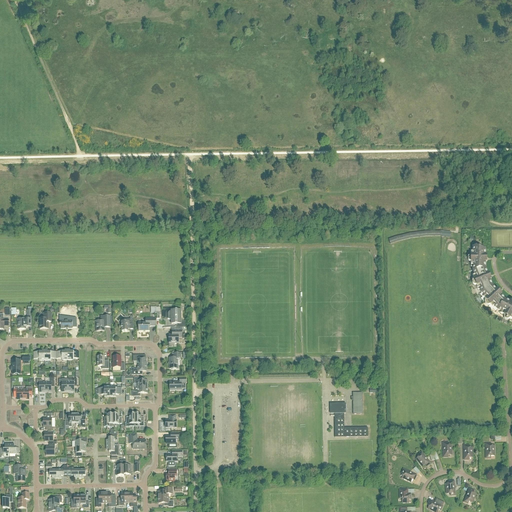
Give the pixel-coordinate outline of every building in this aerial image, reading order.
[(478,248),(475,247),(475,248),(473,247),(473,253),(471,253),(471,266),(473,266),(473,271),(475,276),(473,277),(478,289),(480,288),(481,293),(485,297),(483,298),(492,308),(494,307),(497,310),(502,312),(501,314),(511,319),(511,302),(510,303),(505,300),(501,296),(501,295),(497,290),(496,291),(492,286),(490,281),(491,280),(489,274),(487,275),(485,269),(485,263),(486,263),(486,256),(485,256),(485,250),(478,248)] [(175,325),(176,326),(177,324),(181,324),(181,310),(171,311),(171,312),(170,312),(169,312),(168,313),(168,314),(167,315),(168,319),(171,321),(171,325),(175,325)] [(40,319),(40,330),(48,329),(48,323),(52,323),(52,314),(44,314),(44,319),(40,319)] [(104,332),(104,328),(110,328),(110,325),(110,317),(106,317),(100,317),(101,321),(96,322),(96,332),(104,332)] [(121,322),(121,332),(128,332),(128,330),(133,330),(133,317),(130,317),(130,320),(124,320),(122,322),(121,322)] [(4,321),(4,320),(0,319),(0,330),(4,330),(4,327),(9,327),(9,320),(4,321)] [(26,320),(18,320),(18,326),(18,330),(26,330),(26,328),(26,325),(28,325),(28,326),(31,326),(31,319),(28,319),(28,320),(26,320)] [(72,323),(76,323),(76,319),(72,319),(72,321),(60,321),(60,326),(61,326),(61,329),(65,329),(65,330),(68,330),(68,329),(72,329),(72,323)] [(139,323),(139,332),(150,331),(150,327),(156,327),(156,319),(146,319),(146,323),(139,323)] [(182,338),(182,331),(186,331),(186,328),(173,328),(173,331),(172,331),(172,336),(169,336),(169,344),(179,344),(178,338),(182,338)] [(45,361),(45,351),(39,351),(39,353),(33,353),(33,360),(39,360),(39,361),(45,361)] [(51,351),(45,351),(45,361),(51,361),(51,360),(56,360),(56,352),(51,353),(51,351)] [(62,352),(56,352),(56,360),(62,359),(62,361),(68,361),(67,351),(62,351),(62,352)] [(73,351),(67,351),(68,361),(73,361),(73,359),(79,359),(79,352),(73,352),(73,351)] [(169,359),(169,370),(178,370),(178,360),(181,360),(181,354),(173,354),(173,359),(169,359)] [(137,362),(137,366),(147,366),(147,363),(146,363),(146,359),(141,359),(141,356),(133,356),(133,362),(137,362)] [(104,361),(104,357),(97,357),(97,367),(102,367),(102,370),(109,370),(108,361),(104,361)] [(121,364),(121,357),(113,357),(113,364),(112,364),(112,368),(113,368),(113,372),(120,372),(125,372),(125,364),(121,364)] [(132,376),(139,376),(142,376),(142,372),(146,372),(146,368),(147,368),(147,366),(137,366),(137,369),(134,370),(134,372),(132,372),(132,376)] [(138,384),(138,388),(147,388),(147,381),(140,381),(140,378),(134,378),(134,384),(138,384)] [(49,383),(45,383),(45,393),(51,393),(51,388),(54,388),(54,379),(49,379),(49,383)] [(170,383),(170,391),(181,391),(181,384),(186,384),(186,379),(179,379),(180,382),(170,383)] [(45,393),(45,383),(42,383),(42,380),(36,380),(36,388),(39,388),(39,393),(45,393)] [(68,393),(68,383),(65,383),(65,380),(59,380),(59,388),(62,388),(62,393),(68,393)] [(68,380),(68,383),(68,393),(74,393),(74,387),(77,387),(77,380),(74,380),(72,380),(68,380)] [(23,388),(23,400),(29,400),(29,399),(32,399),(32,387),(26,388),(23,388)] [(96,395),(98,395),(98,396),(104,396),(104,397),(110,397),(110,387),(104,387),(104,389),(98,389),(98,390),(96,390),(96,395)] [(116,387),(110,387),(110,397),(116,397),(116,396),(121,396),(121,388),(116,389),(116,387)] [(23,400),(23,388),(17,388),(14,388),(14,395),(17,395),(17,401),(23,400)] [(140,394),(147,394),(147,388),(138,388),(135,388),(135,392),(132,392),(132,397),(140,397),(140,394)] [(364,415),(365,393),(358,393),(358,397),(363,397),(363,401),(358,401),(358,404),(355,404),(355,414),(364,415)] [(237,444),(256,443),(256,424),(253,424),(253,406),(240,407),(240,405),(236,405),(237,444)] [(43,419),(43,422),(42,423),(42,424),(42,425),(43,425),(43,428),(46,428),(52,428),(52,419),(50,419),(50,417),(53,417),(53,414),(44,414),(44,417),(47,417),(47,419),(43,419)] [(104,418),(104,425),(104,427),(110,427),(113,427),(113,425),(113,414),(107,415),(107,418),(104,418)] [(119,414),(113,414),(113,425),(122,425),(122,418),(119,418),(119,414)] [(135,427),(135,414),(129,414),(129,418),(126,418),(126,423),(126,424),(125,424),(125,428),(129,428),(129,427),(135,427)] [(141,414),(135,414),(135,424),(144,424),(144,418),(141,418),(141,414)] [(69,430),(69,428),(72,428),(72,424),(75,424),(75,415),(69,415),(69,422),(65,422),(64,422),(65,433),(66,433),(66,430),(69,430)] [(75,415),(75,424),(79,424),(79,428),(82,428),(82,429),(85,429),(85,419),(82,419),(82,415),(75,415)] [(176,421),(176,416),(170,416),(170,421),(166,421),(166,429),(176,428),(176,421)] [(44,433),(44,436),(44,437),(43,437),(43,438),(44,439),(44,442),(49,442),(53,442),(53,428),(52,428),(46,428),(46,431),(49,431),(49,433),(44,433)] [(106,441),(106,445),(115,445),(114,441),(117,441),(117,434),(111,435),(111,438),(109,438),(109,441),(106,441)] [(166,444),(168,444),(168,449),(177,449),(177,443),(176,444),(176,440),(179,440),(179,434),(171,434),(171,437),(166,437),(166,444)] [(136,441),(136,436),(131,436),(131,437),(129,437),(129,444),(133,444),(133,449),(146,449),(146,441),(136,441)] [(76,442),(76,448),(86,448),(86,443),(82,443),(82,438),(73,439),(73,442),(76,442)] [(46,447),(46,451),(45,451),(45,452),(45,453),(46,453),(46,456),(55,456),(55,445),(57,445),(57,442),(53,442),(49,442),(49,445),(50,445),(50,447),(46,447)] [(447,458),(447,456),(451,456),(451,446),(448,446),(448,444),(443,444),(443,458),(447,458)] [(0,448),(0,458),(4,459),(4,455),(10,455),(9,445),(5,445),(5,449),(0,448)] [(14,445),(9,445),(10,455),(19,455),(19,449),(14,449),(14,445)] [(115,445),(106,445),(106,450),(109,450),(109,453),(111,453),(111,456),(117,456),(117,450),(115,450),(115,445)] [(490,459),(490,457),(494,457),(494,447),(491,447),(491,445),(486,445),(486,459),(490,459)] [(468,460),(468,458),(472,458),(472,448),(469,448),(469,446),(464,446),(464,461),(468,460)] [(86,448),(76,448),(76,457),(82,457),(82,453),(86,453),(86,448)] [(166,463),(168,463),(168,467),(175,467),(175,463),(178,463),(178,457),(182,457),(182,452),(175,452),(175,456),(172,456),(166,456),(166,463)] [(416,460),(417,461),(422,467),(425,466),(426,467),(430,464),(421,453),(418,455),(419,457),(416,460)] [(22,471),(22,466),(14,466),(14,474),(16,474),(17,483),(25,482),(25,475),(26,475),(26,471),(22,471)] [(57,479),(57,471),(52,471),(52,466),(46,466),(46,473),(49,473),(49,477),(52,477),(52,479),(57,479)] [(60,471),(57,471),(57,479),(61,479),(61,477),(65,477),(68,476),(68,469),(68,466),(64,466),(61,469),(60,471)] [(68,476),(71,476),(74,476),(74,479),(79,479),(79,470),(74,471),(74,468),(71,468),(71,469),(68,469),(68,476)] [(166,483),(174,482),(174,485),(179,484),(179,470),(177,470),(168,471),(168,475),(168,476),(166,476),(166,483)] [(402,478),(404,479),(411,483),(412,480),(414,481),(416,476),(403,470),(402,474),(403,475),(402,478)] [(446,485),(446,493),(446,495),(451,494),(451,496),(455,496),(454,482),(448,482),(449,484),(446,485)] [(158,492),(158,498),(168,498),(168,495),(172,495),(172,489),(163,489),(163,492),(158,492)] [(468,504),(468,502),(472,504),(476,494),(473,493),(474,491),(469,489),(464,503),(468,504)] [(408,493),(407,490),(400,490),(400,499),(402,499),(402,500),(402,503),(409,503),(409,500),(411,500),(411,495),(408,495),(408,493)] [(127,494),(127,504),(130,504),(130,508),(137,508),(137,498),(133,498),(133,493),(127,494)] [(26,500),(29,500),(29,494),(22,494),(23,498),(18,498),(18,509),(26,509),(26,500)] [(105,504),(105,494),(99,494),(99,499),(95,499),(96,508),(101,508),(101,504),(105,504)] [(111,494),(105,494),(105,504),(108,504),(108,508),(116,508),(116,501),(111,501),(111,494)] [(124,504),(127,504),(127,494),(121,494),(121,499),(118,499),(118,507),(124,506),(124,504)] [(10,509),(10,503),(13,503),(13,496),(6,496),(7,499),(3,499),(3,502),(1,502),(1,506),(3,506),(3,509),(10,509)] [(71,509),(77,509),(80,509),(80,505),(80,496),(74,496),(74,503),(71,503),(71,509)] [(80,505),(83,505),(83,509),(89,509),(89,503),(86,503),(86,496),(80,496),(80,505)] [(49,501),(49,507),(59,507),(59,503),(62,503),(62,498),(54,498),(54,501),(49,501)] [(168,498),(158,498),(158,504),(164,504),(164,507),(168,507),(168,508),(174,508),(173,501),(168,501),(168,498)] [(436,499),(434,503),(430,501),(427,506),(429,507),(428,509),(433,511),(435,511),(437,510),(437,509),(441,511),(442,507),(443,503),(436,499)]
